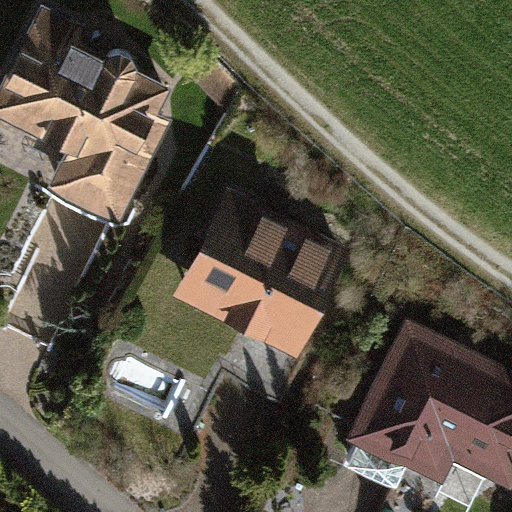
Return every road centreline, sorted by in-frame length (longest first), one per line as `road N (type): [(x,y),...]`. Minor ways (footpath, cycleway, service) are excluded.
road 1 (track): [(511,269),(376,161),(208,0)]
road 2 (residential): [(0,403),(132,511)]
